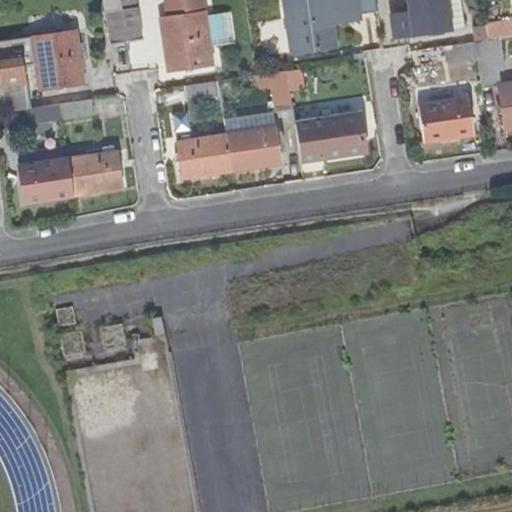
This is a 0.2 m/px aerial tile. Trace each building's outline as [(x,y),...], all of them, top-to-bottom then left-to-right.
[(205,0),(195,0),(169,4),(171,19),(164,20),(172,72),(215,65),(213,53),(238,49),(234,21),(209,24),(205,0)] [(377,0),(313,0),(286,4),(293,55),(338,49),(335,29),(362,25),(361,19),(380,17),(379,14),(378,9),(377,0)] [(410,0),(412,16),(391,18),(395,41),(463,29),(459,0),(410,0)] [(125,15),(130,45),(145,43),(141,13),(125,15)] [(112,47),(130,45),(125,15),(108,17),(112,47)] [(501,43),(511,40),(511,25),(487,29),(489,44),(501,43)] [(30,41),(38,92),(85,86),(78,34),(30,41)] [(506,131),(511,130),(511,84),(500,86),(499,72),(505,71),(501,43),(489,44),(475,47),(478,60),(483,92),(499,90),(506,131)] [(446,64),(478,60),(475,47),(444,51),(446,64)] [(296,108),(290,74),(273,76),(279,111),(296,108)] [(189,104),(224,98),(222,83),(187,88),(189,104)] [(28,112),(30,112),(26,87),(0,90),(0,96),(3,116),(28,112)] [(431,95),(432,104),(419,105),(425,143),(474,135),(467,90),(431,95)] [(58,108),(60,121),(95,116),(93,103),(58,108)] [(31,126),(60,121),(58,108),(30,112),(28,112),(31,126)] [(228,126),(277,124),(276,112),(228,114),(228,126)] [(298,124),(304,161),(367,153),(361,115),(298,124)] [(230,135),(236,173),(283,166),(277,128),(230,135)] [(187,180),(236,173),(230,135),(181,142),(187,180)] [(23,205),(72,198),(66,160),(62,161),(60,150),(19,156),(20,167),(18,167),(23,205)] [(66,160),(72,198),(123,190),(118,153),(66,160)]
